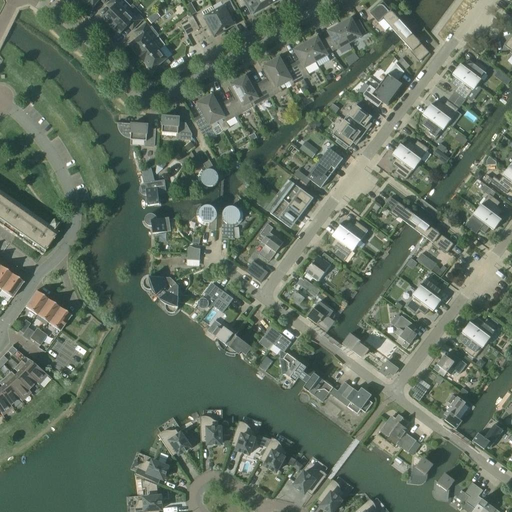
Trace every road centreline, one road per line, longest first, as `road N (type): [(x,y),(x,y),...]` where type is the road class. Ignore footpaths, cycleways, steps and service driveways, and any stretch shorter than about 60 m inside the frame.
road 1 (residential): [(263,298),(484,0)]
road 2 (residential): [(335,0),(150,98),(35,0)]
road 3 (residential): [(0,100),(55,159),(74,209),(69,241),(40,274)]
road 4 (residential): [(392,393),(511,233)]
road 5 (residential): [(392,393),(263,298)]
road 6 (residential): [(511,484),(392,393)]
